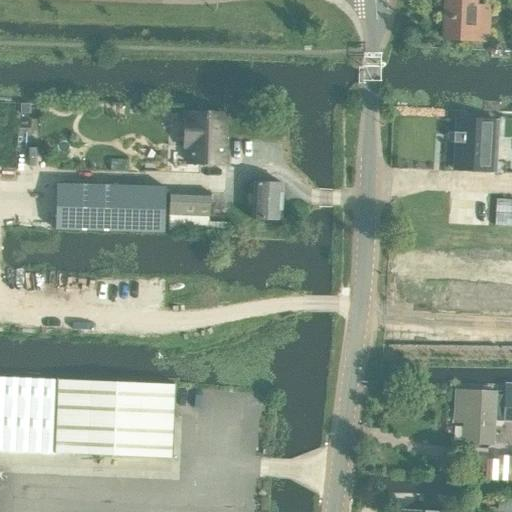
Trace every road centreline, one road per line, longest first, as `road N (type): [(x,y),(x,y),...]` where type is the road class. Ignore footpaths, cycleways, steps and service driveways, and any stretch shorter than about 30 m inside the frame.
road 1 (residential): [(367,198),(305,195),(269,172),(227,179),(57,176),(0,188)]
road 2 (tertiary): [(336,511),(367,198)]
road 3 (tertiary): [(367,198),(373,0)]
